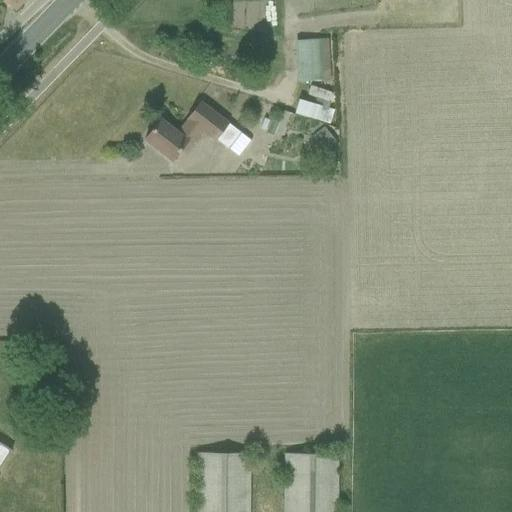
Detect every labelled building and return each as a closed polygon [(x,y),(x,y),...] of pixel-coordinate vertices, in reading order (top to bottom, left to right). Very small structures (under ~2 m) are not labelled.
[(2,0),(14,11),(24,0),(2,0)] [(299,83),(330,80),(327,38),(296,40),(299,83)] [(309,86),(306,95),(328,103),(331,94),(309,86)] [(332,110),(297,100),(293,114),(328,124),(332,110)] [(143,140),(159,152),(170,161),(186,141),(190,145),(201,131),(213,141),(214,139),(227,149),(239,133),(199,102),(186,120),(176,133),(159,119),(143,140)] [(277,126),(269,124),(266,135),(274,137),(277,126)] [(310,137),(322,152),(335,142),(323,127),(310,137)] [(0,462),(8,450),(0,444),(0,462)] [(246,511),(247,454),(196,453),(195,511),(246,511)] [(284,454),(283,511),(335,511),(336,455),(284,454)]
